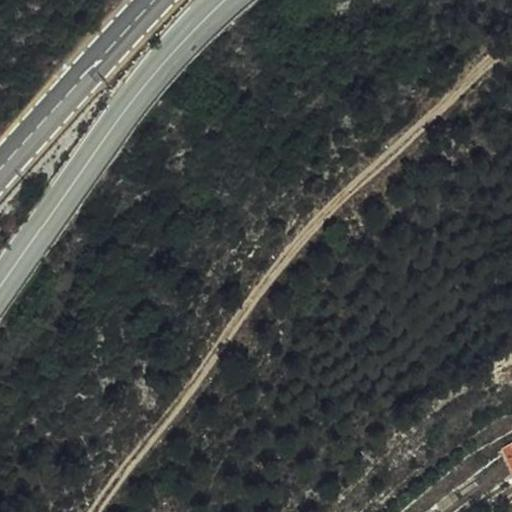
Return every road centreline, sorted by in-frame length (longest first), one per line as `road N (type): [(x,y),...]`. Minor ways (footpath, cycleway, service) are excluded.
road 1 (track): [(96,511),(278,267),(470,74),(511,46)]
road 2 (secondary): [(0,289),(183,42),(229,0)]
road 3 (secondary): [(0,170),(155,0)]
